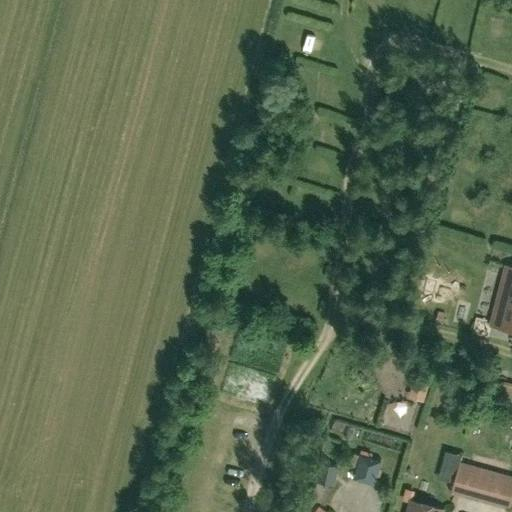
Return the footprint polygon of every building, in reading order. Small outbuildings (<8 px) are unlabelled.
[(334,107),(342,92),(329,85),(321,101),(334,107)] [(504,115),(509,96),(492,92),(487,110),(504,115)] [(319,152),(318,173),(337,174),(338,153),(319,152)] [(380,203),(398,210),(405,194),(387,186),(380,203)] [(511,268),(496,327),(511,331),(511,268)] [(424,402),(429,383),(414,378),(409,397),(424,402)] [(511,383),(504,381),(501,396),(511,398),(511,383)] [(475,428),(491,433),(500,410),(484,405),(475,428)] [(361,455),(353,478),(373,484),(380,461),(361,455)] [(316,483),(333,486),(337,466),(320,462),(316,483)] [(511,476),(460,462),(452,491),(510,507),(511,499),(511,476)] [(411,500),(407,511),(441,511),(442,509),(411,500)]
